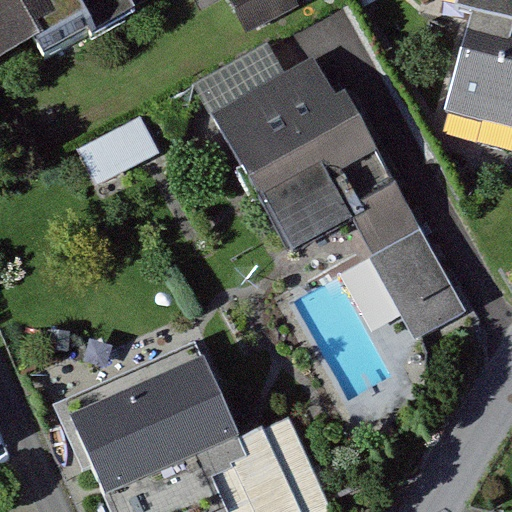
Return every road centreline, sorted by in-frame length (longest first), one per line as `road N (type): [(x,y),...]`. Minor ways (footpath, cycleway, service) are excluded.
road 1 (residential): [(430,511),(511,375)]
road 2 (residential): [(52,511),(0,388)]
